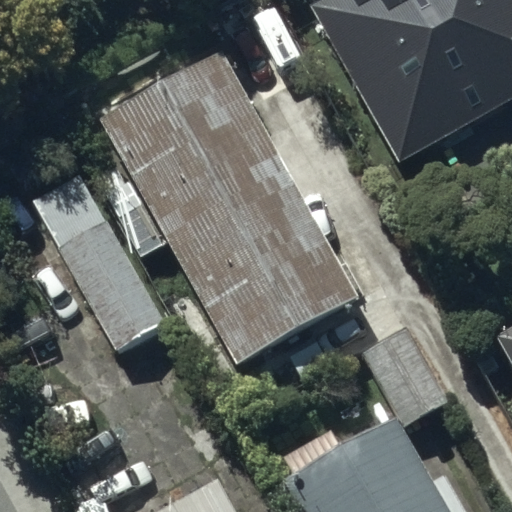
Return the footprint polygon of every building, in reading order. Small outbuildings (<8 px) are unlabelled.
[(511,0),(326,0),(311,8),(394,170),(471,130),(454,98),(495,78),(508,102),(511,99),(511,0)] [(220,59),(98,126),(236,372),(358,305),(220,59)] [(79,175),(28,204),(115,354),(165,326),(79,175)] [(403,326),(359,352),(403,425),(446,399),(403,326)] [(511,327),(493,338),(511,372),(511,327)] [(440,511),(387,423),(284,484),(301,511),(440,511)] [(238,511),(221,480),(160,511),(238,511)]
